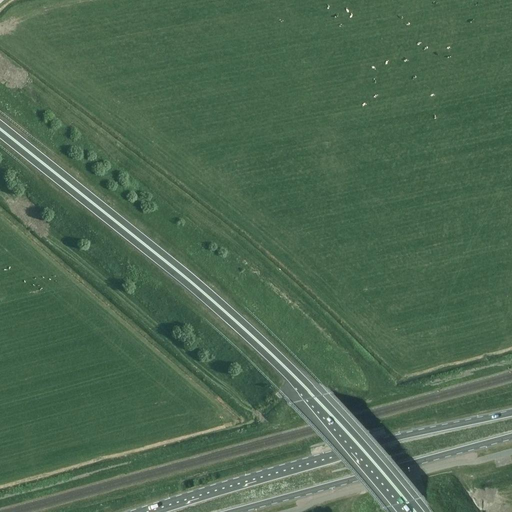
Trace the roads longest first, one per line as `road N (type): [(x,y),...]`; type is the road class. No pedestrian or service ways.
road 1 (trunk): [(415,511),(314,397),(220,307),(0,128)]
road 2 (primary): [(511,413),(378,442),(142,511)]
road 3 (primary): [(230,511),(511,436)]
